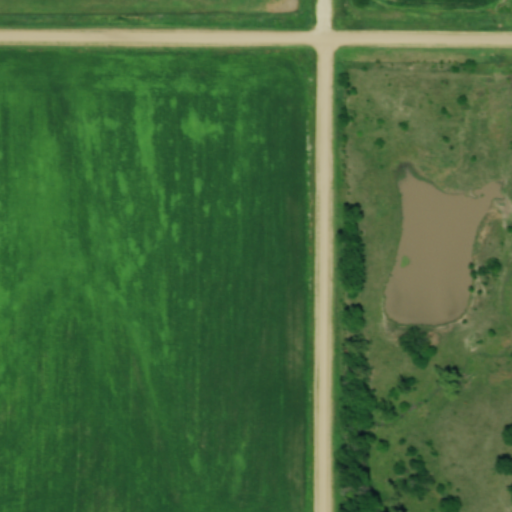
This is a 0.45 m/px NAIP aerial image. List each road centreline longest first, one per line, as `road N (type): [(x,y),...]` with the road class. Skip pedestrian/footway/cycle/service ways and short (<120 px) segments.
road 1 (residential): [(511,41),(0,37)]
road 2 (residential): [(322,511),(323,0)]
